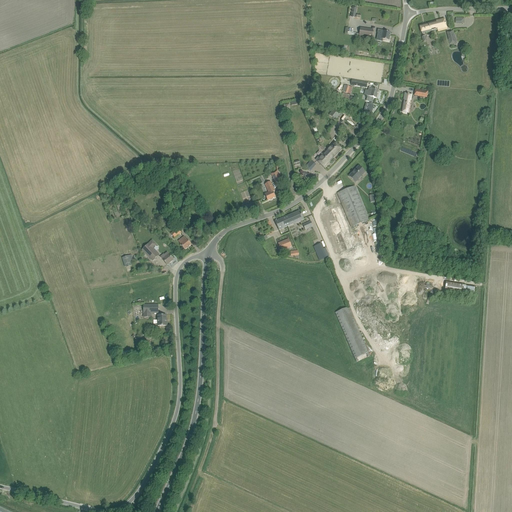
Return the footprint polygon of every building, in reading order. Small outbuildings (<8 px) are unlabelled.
[(420,26),(422,34),(438,30),(438,31),(447,29),(444,19),(420,26)] [(359,37),(372,38),(373,30),(361,28),(359,37)] [(382,41),(382,39),(389,41),(391,33),(388,32),(388,31),(378,29),(377,33),(378,33),(377,40),(382,41)] [(447,33),(450,45),(456,43),(453,31),(447,33)] [(367,96),(366,101),(372,102),(373,98),(376,99),(378,91),(374,89),(372,89),(369,88),(367,96)] [(414,95),(427,98),(428,91),(415,89),(414,95)] [(401,112),(408,113),(412,94),(405,93),(401,112)] [(364,112),(363,115),(370,118),(374,107),(373,107),(369,106),(367,113),(364,112)] [(329,115),(335,120),(342,112),(336,107),(329,115)] [(342,149),(334,142),(323,154),(322,153),(315,160),(324,168),(330,162),(330,161),(342,149)] [(312,161),(307,166),(306,166),(309,170),(315,164),(312,161)] [(349,176),(355,183),(365,172),(359,166),(349,176)] [(282,182),(277,171),(271,174),(276,185),(282,182)] [(274,191),(272,185),(270,182),(265,184),(268,193),(264,194),(265,195),(264,196),(265,197),(266,197),(267,201),(275,197),(273,192),(274,191)] [(355,186),(337,194),(351,227),(369,220),(355,186)] [(332,208),(346,249),(355,246),(341,205),(332,208)] [(275,222),(279,230),(303,220),(300,211),(275,222)] [(334,254),(342,251),(330,213),(321,216),(334,254)] [(171,233),(175,238),(181,233),(177,228),(171,233)] [(180,245),(181,246),(184,250),(191,245),(187,239),(186,239),(184,237),(178,241),(180,244),(180,245)] [(141,250),(153,261),(159,255),(152,249),(157,244),(152,239),(141,250)] [(292,247),(290,244),(288,239),(278,243),(280,248),(281,251),(285,250),(292,247)] [(318,251),(316,252),(319,260),(320,260),(323,258),(327,257),(323,249),(318,251)] [(160,257),(162,260),(167,265),(173,260),(168,254),(165,256),(164,255),(160,257)] [(122,258),(125,267),(132,265),(129,256),(122,258)] [(465,293),(466,285),(446,282),(445,290),(465,293)] [(158,313),(158,305),(143,305),(143,318),(151,318),(151,314),(158,313)] [(335,313),(356,362),(370,356),(348,307),(335,313)] [(158,326),(167,326),(167,319),(166,319),(166,316),(158,316),(158,326)]
